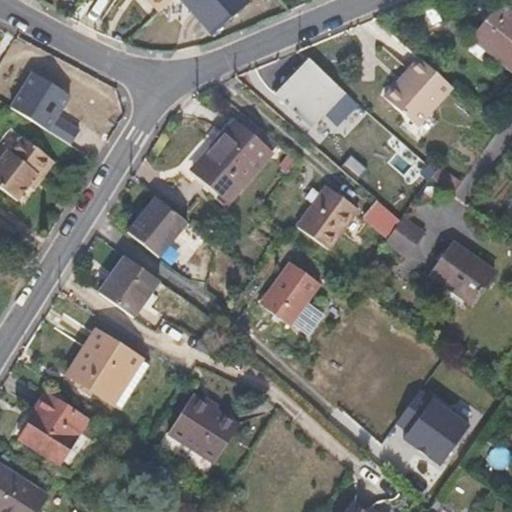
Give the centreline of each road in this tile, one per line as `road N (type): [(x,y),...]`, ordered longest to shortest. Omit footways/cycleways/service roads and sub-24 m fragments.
road 1 (residential): [(0,351),(162,87)]
road 2 (residential): [(162,87),(360,0)]
road 3 (residential): [(2,0),(162,87)]
